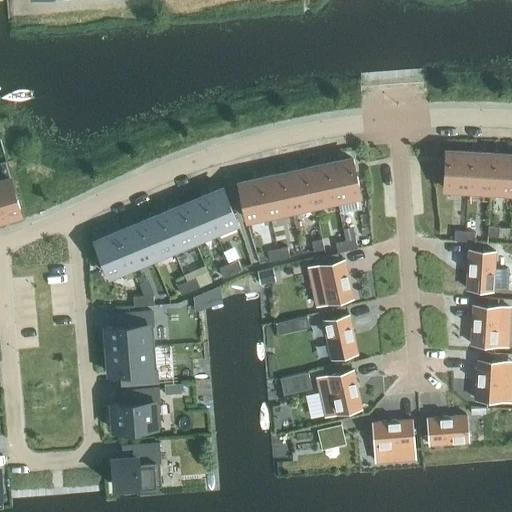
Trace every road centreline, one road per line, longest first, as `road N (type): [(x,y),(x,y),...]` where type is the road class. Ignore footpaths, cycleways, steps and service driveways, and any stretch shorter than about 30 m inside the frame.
road 1 (residential): [(73,217),(93,459),(14,464),(1,302)]
road 2 (residential): [(73,217),(276,139),(406,122)]
road 3 (residential): [(406,122),(422,382)]
